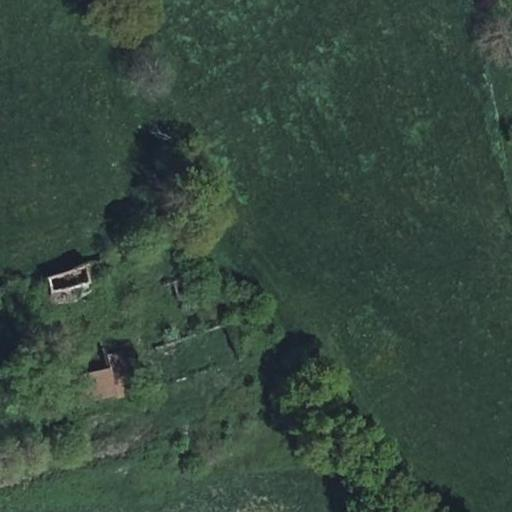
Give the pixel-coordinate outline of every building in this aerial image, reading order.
[(103,256),(91,259),(96,277),(108,274),(103,256)] [(82,261),(41,272),(41,291),(87,279),(82,261)] [(176,381),(240,356),(228,321),(225,320),(215,319),(199,289),(176,299),(205,329),(161,346),(173,378),(175,382),(176,381)] [(66,362),(74,382),(105,369),(100,358),(97,349),(66,362)] [(105,369),(74,382),(83,407),(117,393),(119,398),(131,397),(134,396),(117,355),(110,354),(100,358),(105,369)]
